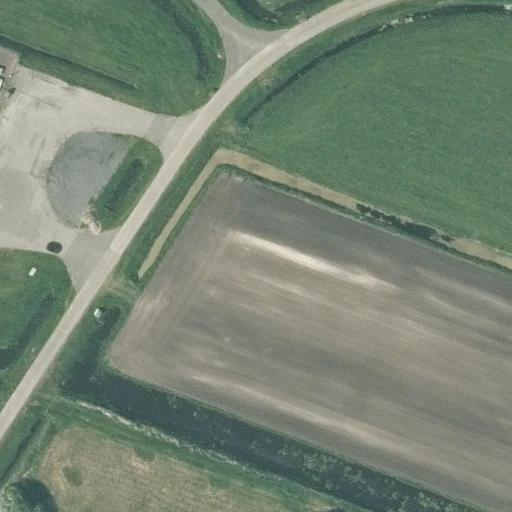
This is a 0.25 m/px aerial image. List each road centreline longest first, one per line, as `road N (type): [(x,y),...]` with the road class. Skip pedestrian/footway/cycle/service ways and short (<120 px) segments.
road 1 (unclassified): [(0,431),(200,126),(259,67)]
road 2 (unclassified): [(379,0),(259,67)]
